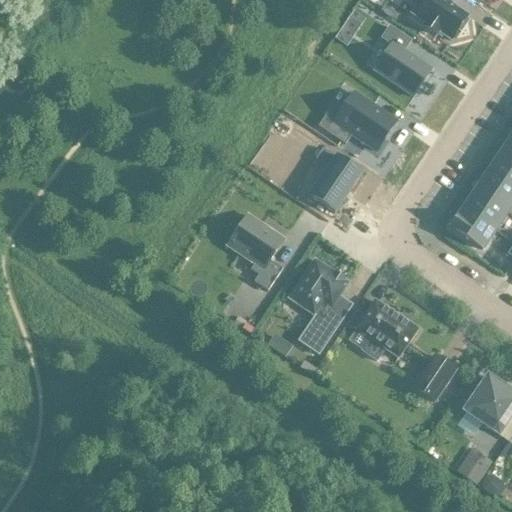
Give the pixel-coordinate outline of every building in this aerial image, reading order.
[(444,3),(446,0),(419,0),(409,15),(423,25),(421,28),(434,37),(436,34),(449,42),(456,31),(458,33),(466,21),(463,20),(465,17),(449,6),(444,3)] [(347,19),(342,27),(353,35),(359,26),(347,19)] [(389,47),(372,72),(411,99),(429,71),(401,53),(408,43),(387,28),(379,40),(389,47)] [(351,95),(333,122),(331,124),(338,128),(332,138),(343,146),(350,136),(374,153),(394,124),(351,95)] [(511,141),(509,139),(497,157),(511,167),(511,141)] [(313,161),(326,170),(307,198),(332,215),(358,176),(320,150),(313,161)] [(511,167),(497,157),(485,175),(511,193),(511,167)] [(511,203),(511,193),(485,175),(473,193),(504,214),(511,203)] [(504,214),(473,193),(461,211),(492,232),(504,214)] [(492,232),(461,211),(448,230),(449,231),(449,230),(480,251),(492,232)] [(251,284),(265,293),(280,271),(268,263),(282,242),(245,217),(225,248),(252,266),(248,272),(256,277),(251,284)] [(312,262),(286,301),(312,318),(296,343),(316,356),(350,307),(337,298),(346,285),(312,262)] [(367,341),(359,352),(374,362),(382,351),(396,360),(415,331),(372,303),(353,331),(367,341)] [(432,357),(410,389),(432,404),(453,372),(432,357)] [(301,363),(297,369),(309,377),(313,371),(301,363)] [(511,413),(511,396),(485,379),(461,413),(496,437),(511,413)] [(463,459),(453,473),(473,487),(483,473),(463,459)] [(483,478),(479,484),(481,491),(491,497),(498,497),(502,491),(501,484),(490,477),(483,478)]
